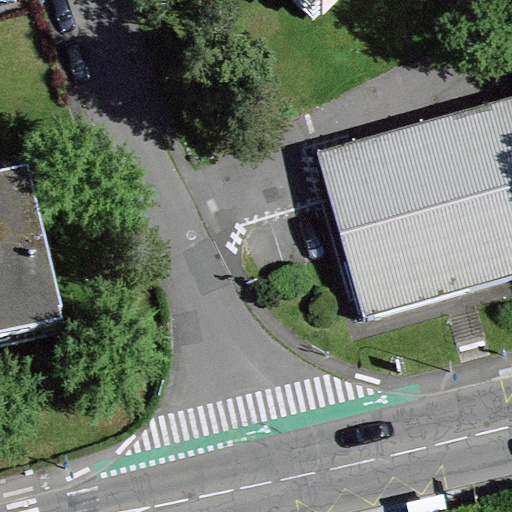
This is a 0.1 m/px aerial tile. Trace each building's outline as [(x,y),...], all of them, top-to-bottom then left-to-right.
[(323,12),(310,0),(292,0),(313,21),(323,12)] [(310,0),(323,12),(324,15),(338,0),(310,0)] [(511,278),(511,104),(318,159),(364,321),(511,278)] [(0,339),(30,332),(61,324),(63,324),(28,182),(0,188),(0,339)] [(30,332),(0,339),(0,351),(64,336),(61,324),(30,332)]
